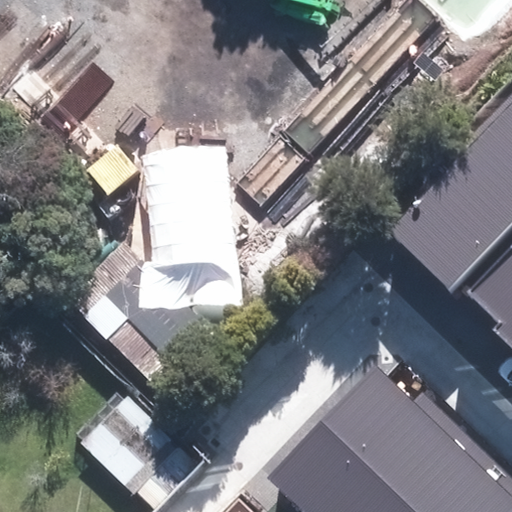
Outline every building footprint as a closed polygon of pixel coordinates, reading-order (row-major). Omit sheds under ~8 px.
[(465,287),(511,235),(511,95),(386,229),(454,299),(465,287)] [(511,349),(511,235),(465,287),(500,321),(491,331),(511,349)] [(324,420),(418,511),(511,511),(511,480),(424,394),(415,403),(377,366),(324,420)] [(118,407),(77,445),(119,488),(159,450),(118,407)] [(418,511),(324,420),(266,478),(300,511),(418,511)]
